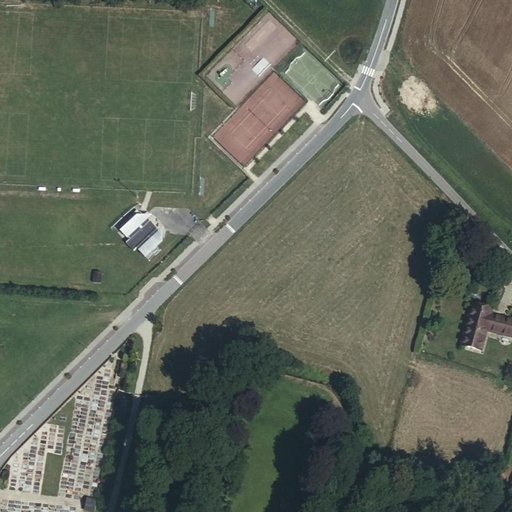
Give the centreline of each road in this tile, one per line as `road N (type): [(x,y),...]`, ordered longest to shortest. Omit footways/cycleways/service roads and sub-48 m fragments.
road 1 (tertiary): [(0,458),(355,97)]
road 2 (residential): [(355,97),(511,261)]
